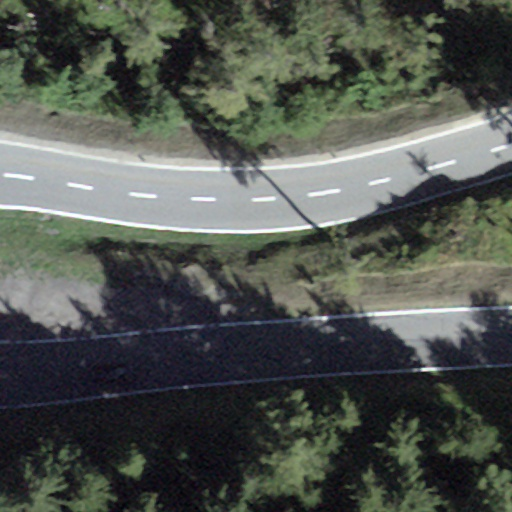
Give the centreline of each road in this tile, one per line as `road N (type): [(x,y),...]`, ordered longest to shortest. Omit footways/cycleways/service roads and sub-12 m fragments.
road 1 (tertiary): [(0,173),(131,193),(261,198),(377,181),(511,142)]
road 2 (tertiary): [(511,335),(0,371)]
